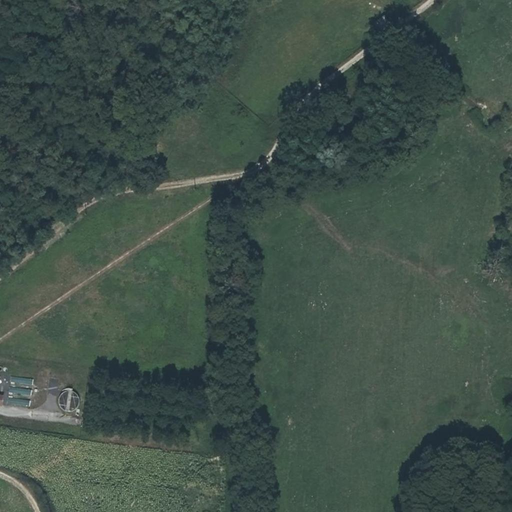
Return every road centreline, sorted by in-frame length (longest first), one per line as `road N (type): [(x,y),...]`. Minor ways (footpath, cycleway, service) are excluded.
road 1 (track): [(0,338),(243,177)]
road 2 (track): [(0,277),(122,194),(243,177)]
road 3 (track): [(243,177),(270,157),(293,114),(338,71),(433,0)]
